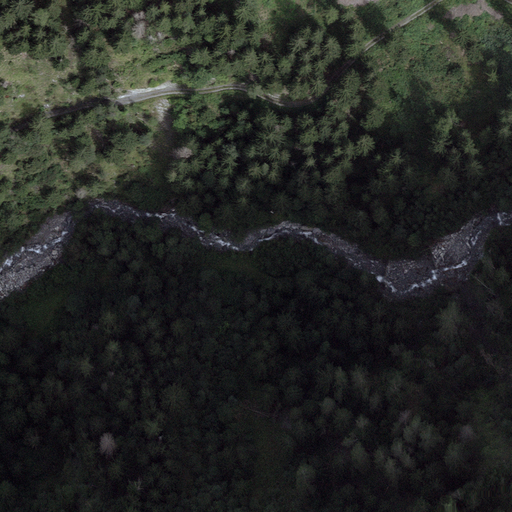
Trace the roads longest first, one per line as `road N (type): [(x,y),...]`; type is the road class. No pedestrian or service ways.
road 1 (track): [(0,134),(86,105),(170,91),(235,87),(307,103),(359,54),(440,0)]
road 2 (track): [(0,369),(75,300),(115,277),(149,267),(269,274)]
